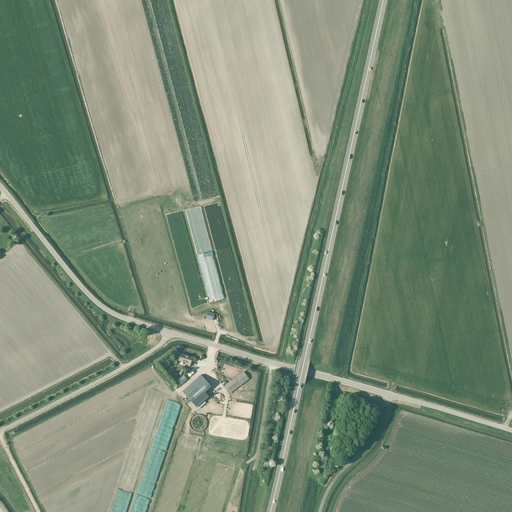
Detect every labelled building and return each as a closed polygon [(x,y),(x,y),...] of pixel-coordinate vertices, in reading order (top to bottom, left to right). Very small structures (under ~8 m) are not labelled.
[(213,320),(215,314),(208,312),(206,318),(213,320)] [(190,367),(193,357),(181,354),(179,361),(186,363),(185,366),(190,367)] [(226,372),(229,366),(216,361),(212,371),(219,374),(219,373),(223,374),(224,371),(226,372)] [(229,394),(249,379),(244,372),(224,387),(229,394)] [(201,375),(182,392),(196,407),(209,397),(205,392),(211,387),(201,375)]
